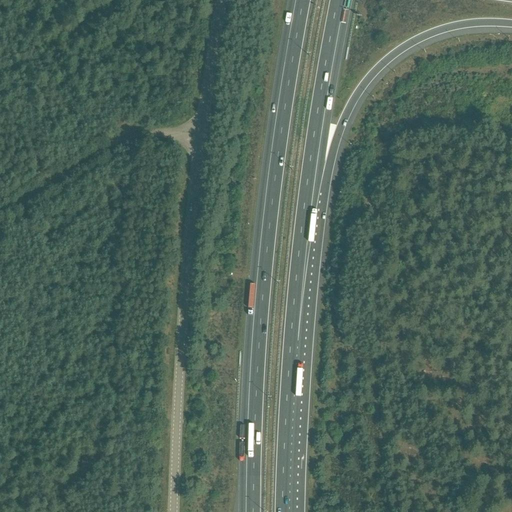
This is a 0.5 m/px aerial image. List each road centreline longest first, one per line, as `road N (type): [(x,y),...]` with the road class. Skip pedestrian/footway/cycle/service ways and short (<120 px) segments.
road 1 (motorway): [(299,0),(265,231),(248,511)]
road 2 (tertiary): [(173,511),(184,290),(221,0)]
road 3 (motorway): [(292,363),(334,147),(356,95),(389,57),(421,37),(468,23),(511,24)]
road 4 (motorway): [(292,363),(307,203),(340,0)]
road 5 (track): [(0,210),(131,133),(201,132)]
road 6 (motorway): [(288,511),(292,363)]
